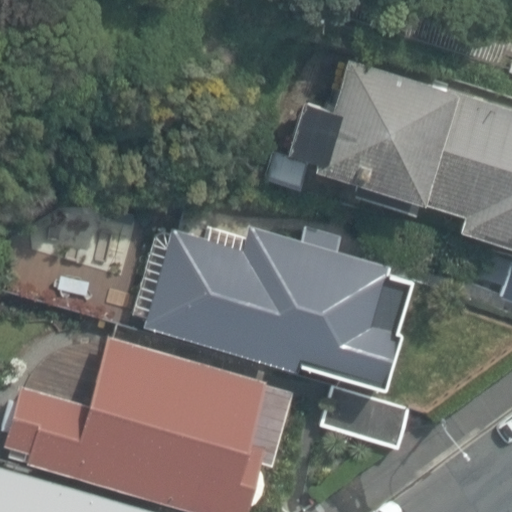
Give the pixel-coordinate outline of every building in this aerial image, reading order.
[(511,97),(348,49),(314,162),(471,208),(465,226),(511,239),(511,97)] [(244,243),(168,222),(140,319),(297,364),(302,346),(392,371),(422,268),(251,219),(244,243)] [(511,272),(502,305),(511,308),(511,272)] [(255,511),(292,377),(113,329),(93,400),(23,381),(4,451),(230,511),(255,511)] [(394,406),(318,389),(311,420),(387,437),(394,406)] [(178,511),(0,461),(0,511),(178,511)]
